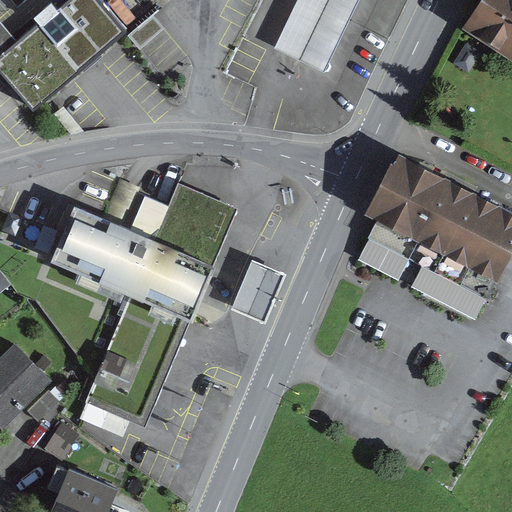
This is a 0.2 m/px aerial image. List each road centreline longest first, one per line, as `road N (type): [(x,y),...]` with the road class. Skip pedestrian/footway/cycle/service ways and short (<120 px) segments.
road 1 (residential): [(0,174),(81,153),(205,142),(290,157),(355,181)]
road 2 (primary): [(216,511),(355,181)]
road 3 (primary): [(355,181),(442,0)]
